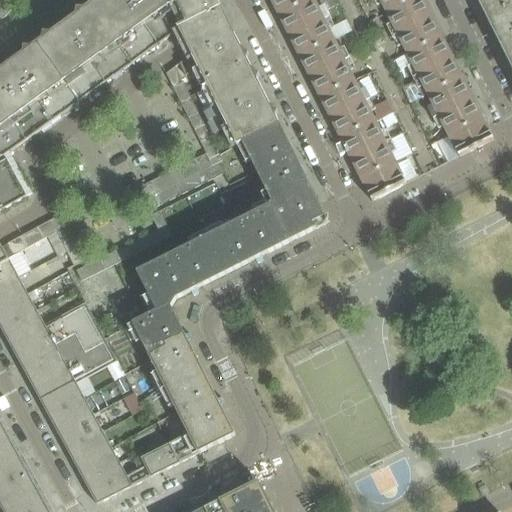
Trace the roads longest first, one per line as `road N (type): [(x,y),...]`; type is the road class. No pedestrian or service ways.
road 1 (residential): [(145,511),(258,447),(259,431),(204,325),(210,308),(353,234)]
road 2 (residential): [(0,231),(54,201),(31,157),(177,50),(247,17)]
road 3 (residential): [(247,17),(353,234)]
road 4 (residential): [(353,234),(497,165),(511,144)]
road 5 (residential): [(72,511),(0,379)]
road 6 (residential): [(511,119),(451,0)]
